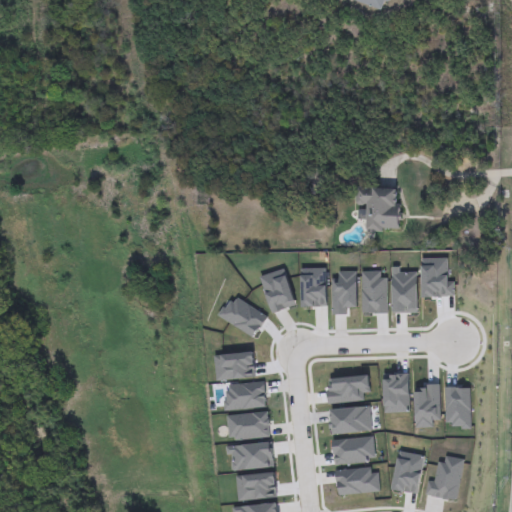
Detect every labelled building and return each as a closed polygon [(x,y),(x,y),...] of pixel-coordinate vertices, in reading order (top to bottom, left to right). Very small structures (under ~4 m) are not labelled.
[(353,1),(353,0),(387,0),(384,11),(353,1)] [(399,187),(399,232),(367,232),(367,205),(357,206),(357,187),(399,187)] [(453,295),(423,297),(421,258),(446,257),(448,282),(452,282),(453,295)] [(283,267),(260,276),(273,312),(296,303),(283,267)] [(302,268),(302,304),(327,304),(327,267),(302,268)] [(346,314),(332,314),(331,278),(338,277),(338,271),(356,270),(357,306),(345,306),(346,314)] [(360,271),(379,271),(379,277),(385,277),(387,312),(361,313),(360,271)] [(391,272),(416,271),(417,312),(392,312),(391,272)] [(454,315),(475,315),(475,291),(443,291),(443,304),(454,304),(454,315)] [(329,377),(330,389),(326,390),(328,405),(365,400),(364,394),(371,393),(369,372),(329,377)] [(408,373),(383,373),(384,412),(409,412),(408,373)] [(263,381),(229,384),(229,390),(225,390),(226,400),(224,400),(225,410),(265,406),(263,381)] [(439,383),(425,384),(425,387),(415,387),(416,427),(432,426),(432,419),(440,419),(439,383)] [(445,388),(470,387),(471,429),(461,429),(461,426),(452,426),(452,421),(446,421),(445,388)] [(330,408),(331,420),(330,422),(331,434),(372,430),(369,404),(330,408)] [(266,411),(227,415),(229,437),(235,436),(235,439),(269,436),(266,411)] [(372,435),(332,439),(335,465),(369,461),(369,458),(374,457),(372,435)] [(227,444),(227,451),(233,450),(234,468),(273,464),(271,439),(227,444)] [(396,449),(389,485),(416,491),(424,455),(396,449)] [(463,458),(445,454),(443,461),(437,460),(433,480),(428,479),(424,494),(448,499),(449,497),(455,498),(463,458)] [(333,469),(337,496),(378,491),(376,472),(368,473),(367,465),(333,469)] [(233,504),(233,511),(279,511),(278,500),(233,504)]
